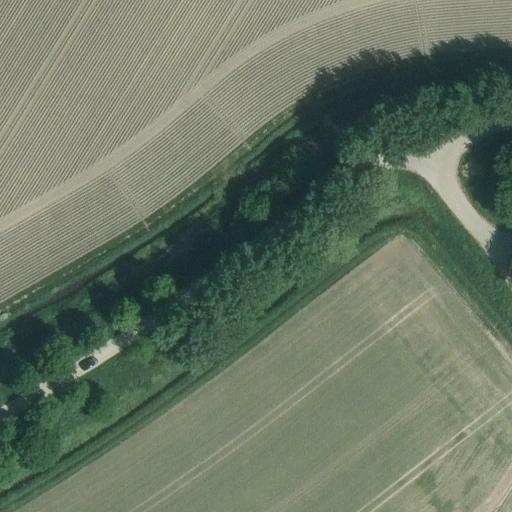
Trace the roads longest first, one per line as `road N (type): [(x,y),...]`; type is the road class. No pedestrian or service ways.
road 1 (unclassified): [(416,153),(308,205),(160,315),(0,415)]
road 2 (unclassified): [(416,153),(486,231),(511,244)]
